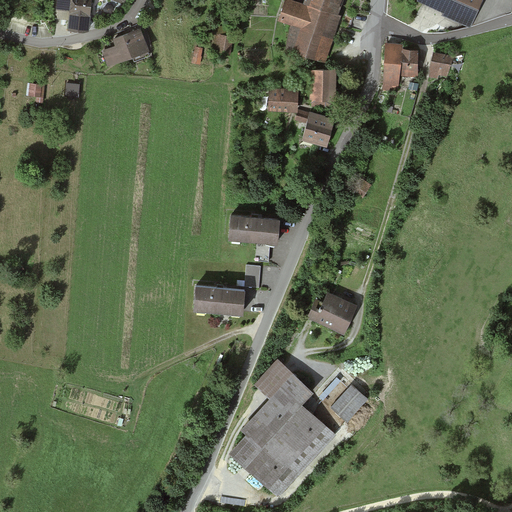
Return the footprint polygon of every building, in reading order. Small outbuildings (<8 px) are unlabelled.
[(57,0),(57,8),(70,9),(68,29),(89,31),(90,16),(91,0),(57,0)] [(286,48),(325,59),(341,13),(338,11),(341,0),(303,0),(303,1),(299,0),(284,0),(278,19),(290,23),(286,48)] [(418,0),(418,2),(442,12),(441,16),(468,26),(478,0),(418,0)] [(149,47),(141,26),(129,30),(113,36),(115,43),(102,48),(108,64),(132,55),(133,59),(149,53),(147,48),(149,47)] [(230,54),(233,34),(217,31),(214,52),(230,54)] [(402,42),(386,41),(383,87),(398,88),(399,74),(419,76),(421,45),(403,44),(402,42)] [(204,46),(196,44),(193,61),(201,62),(204,46)] [(447,73),(452,56),(434,50),(427,73),(439,76),(440,71),(447,73)] [(335,100),(336,66),(311,68),(310,98),(312,98),(312,105),(326,106),(333,100),(335,100)] [(78,95),(80,83),(66,81),(65,93),(78,95)] [(43,96),(45,84),(30,82),(29,94),(43,96)] [(282,110),(298,110),(298,87),(269,87),(269,110),(282,110)] [(327,144),(335,115),(310,109),(310,111),(300,108),(297,117),(307,120),(303,137),(327,144)] [(232,214),(229,240),(277,244),(280,218),(232,214)] [(262,287),(263,265),(248,264),(247,286),(262,287)] [(196,284),(193,310),(241,315),(244,289),(196,284)] [(357,302),(327,289),(322,302),(314,298),(306,317),(343,333),(348,322),(357,302)] [(313,390),(279,360),(257,385),(270,397),(241,429),(247,434),(231,452),(280,495),(337,431),(304,401),(313,390)] [(369,397),(353,382),(331,406),(347,420),(369,397)]
